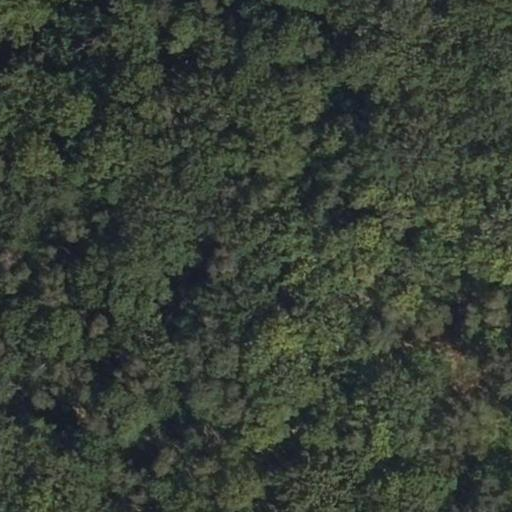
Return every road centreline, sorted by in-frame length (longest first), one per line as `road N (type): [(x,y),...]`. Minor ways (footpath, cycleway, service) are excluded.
road 1 (track): [(262,511),(453,0)]
road 2 (track): [(368,99),(257,0)]
